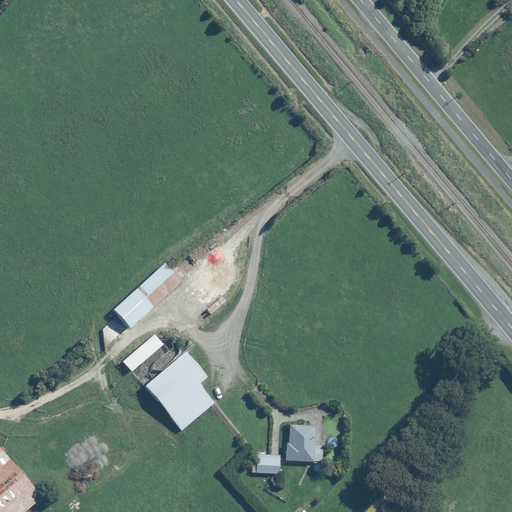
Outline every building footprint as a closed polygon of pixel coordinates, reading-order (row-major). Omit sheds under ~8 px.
[(178,281),(160,262),(110,309),(127,327),(178,281)] [(160,343),(151,333),(119,361),(128,371),(160,343)] [(204,376),(181,350),(140,385),(179,431),(212,403),(195,383),(204,376)] [(287,444),(284,444),(284,461),(319,462),(320,446),(311,446),(311,426),(288,425),(287,444)] [(0,450),(0,511),(22,511),(40,496),(0,450)] [(277,454),(254,454),(253,465),(251,465),(250,473),(277,474),(277,454)]
